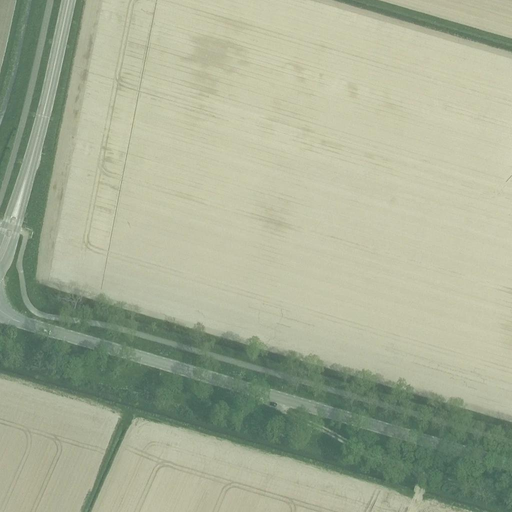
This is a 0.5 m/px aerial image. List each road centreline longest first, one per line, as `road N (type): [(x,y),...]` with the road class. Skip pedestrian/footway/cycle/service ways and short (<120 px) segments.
road 1 (tertiary): [(511,466),(0,313)]
road 2 (secondary): [(0,273),(43,117)]
road 3 (secondary): [(43,117),(0,240)]
